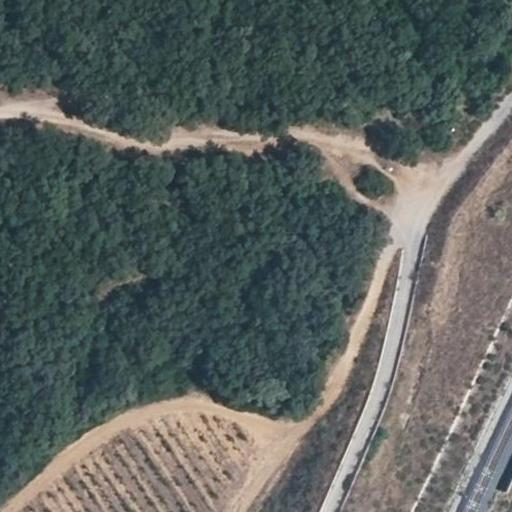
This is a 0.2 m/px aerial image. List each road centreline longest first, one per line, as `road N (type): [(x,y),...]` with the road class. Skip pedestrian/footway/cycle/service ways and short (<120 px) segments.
road 1 (track): [(0,508),(81,427),(145,407),(209,400),(293,433),(346,368),(407,190)]
road 2 (track): [(431,202),(370,171),(317,158),(172,163),(0,116)]
road 3 (residential): [(431,202),(511,101)]
